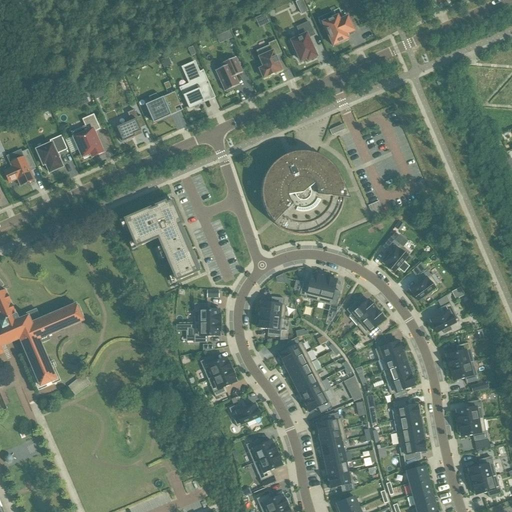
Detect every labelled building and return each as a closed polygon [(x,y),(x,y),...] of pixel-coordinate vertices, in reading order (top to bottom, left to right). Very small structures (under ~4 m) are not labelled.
[(298,8),(301,14),(308,11),(305,5),(298,8)] [(270,23),(266,14),(261,16),(264,25),(270,23)] [(323,23),(333,46),(348,40),(346,35),(354,31),(348,17),(340,21),(338,16),(323,23)] [(313,42),(311,38),(316,36),(310,22),(297,28),(301,37),(291,42),(302,65),(310,61),(311,63),(321,59),(316,49),(313,42)] [(224,33),(227,41),(233,38),(229,31),(224,33)] [(268,78),(277,74),(277,73),(282,71),(275,57),(282,54),(276,41),(268,44),(269,46),(256,52),(263,68),(259,70),(263,79),(267,77),(268,78)] [(227,92),(234,89),(233,88),(235,87),(234,85),(239,83),(235,76),(243,73),(236,58),(228,61),(229,65),(216,70),(225,91),(227,91),(227,92)] [(199,72),(195,62),(181,68),(186,78),(188,77),(191,85),(182,89),(185,96),(181,98),(184,105),(184,106),(185,109),(186,109),(187,111),(199,105),(196,100),(213,92),(204,70),(199,72)] [(100,87),(92,91),(96,99),(104,96),(100,87)] [(87,94),(79,98),(82,105),(90,102),(87,94)] [(151,124),(165,118),(163,113),(169,110),(163,97),(149,103),(150,104),(140,108),(144,116),(143,116),(146,121),(148,124),(151,123),(151,124)] [(131,122),(114,129),(120,142),(122,141),(123,142),(129,139),(142,134),(141,131),(140,128),(145,126),(141,116),(138,118),(134,110),(127,113),(131,122)] [(100,130),(93,114),(82,120),(85,126),(70,133),(82,158),(83,160),(91,157),(92,159),(104,154),(94,132),(100,130)] [(56,154),(66,149),(61,136),(50,141),(51,143),(36,150),(43,166),(45,165),(49,174),(62,168),(58,159),(59,159),(57,154),(56,154)] [(35,181),(28,165),(33,163),(28,151),(22,154),(24,158),(11,164),(13,169),(5,172),(10,184),(18,180),(21,187),(35,181)] [(267,214),(269,217),(272,221),(274,223),(275,224),(280,228),(285,231),(293,234),(300,235),(307,235),(314,234),(322,230),(327,227),(333,221),(337,216),(341,208),(343,203),(344,197),(350,199),(339,173),(335,169),(333,165),(328,162),(324,159),(320,157),(314,155),(308,153),(300,153),(294,154),(288,156),(281,160),(274,164),(270,169),(265,178),(263,185),(262,193),(263,201),(264,207),(267,214)] [(181,225),(172,203),(166,205),(165,203),(155,207),(156,209),(151,211),(150,209),(124,220),(136,248),(158,239),(176,282),(197,273),(177,226),(181,225)] [(400,222),(396,229),(400,232),(405,225),(401,222),(400,222)] [(391,254),(383,264),(393,272),(398,267),(399,268),(404,262),(403,261),(410,253),(403,247),(407,242),(398,235),(398,236),(394,240),(391,237),(383,247),(386,250),(391,254)] [(420,283),(410,291),(418,302),(423,298),(424,299),(430,294),(429,293),(438,286),(426,270),(416,278),(420,283)] [(301,283),(298,295),(304,296),(304,299),(316,302),(323,275),(322,275),(322,277),(317,276),(317,274),(310,272),(307,284),(301,283)] [(323,275),(316,302),(329,305),(330,303),(336,304),(339,292),(333,290),(335,280),(323,277),(323,275)] [(2,291),(0,288),(0,287),(4,286),(2,284),(0,281),(0,355),(4,354),(1,347),(18,340),(25,355),(33,373),(39,388),(54,381),(56,381),(52,371),(41,345),(49,341),(48,339),(47,337),(83,321),(79,312),(75,303),(74,303),(39,319),(35,310),(34,311),(24,315),(25,316),(22,317),(18,319),(7,297),(4,290),(2,291)] [(456,300),(460,297),(456,290),(452,292),(456,300)] [(442,315),(430,321),(437,333),(442,330),(445,334),(451,330),(449,327),(459,321),(450,304),(446,296),(438,302),(441,309),(439,310),(442,315)] [(256,315),(256,316),(283,318),(284,305),(282,305),(283,299),(270,298),(270,304),(259,303),(258,315),(256,315)] [(355,302),(345,310),(349,315),(348,316),(356,326),(377,308),(376,308),(375,309),(367,300),(359,307),(355,302)] [(207,304),(194,305),(194,324),(221,324),(221,316),(220,316),(220,311),(207,311),(207,304)] [(377,308),(356,326),(365,336),(367,335),(371,339),(380,331),(376,326),(384,319),(376,310),(377,309),(377,308)] [(256,316),(258,316),(257,329),(267,330),(266,336),(279,337),(281,319),(283,319),(283,318),(256,316)] [(221,324),(194,324),(194,343),(207,343),(207,337),(220,337),(220,331),(221,331),(221,324)] [(194,342),(194,326),(176,326),(176,332),(186,332),(186,342),(194,342)] [(287,349),(277,354),(283,364),(305,353),(300,342),(298,344),(295,338),(284,344),(287,349)] [(376,349),(374,350),(378,361),(382,359),(401,352),(398,341),(388,344),(386,339),(374,343),(376,349)] [(447,362),(446,362),(448,369),(474,362),(468,344),(456,347),(458,353),(446,356),(447,362)] [(401,352),(382,359),(386,370),(407,362),(405,355),(403,356),(401,352)] [(305,353),(283,364),(288,374),(310,362),(305,353)] [(212,358),(200,363),(208,380),(232,370),(229,363),(228,363),(226,358),(214,363),(212,358)] [(310,362),(288,374),(293,384),(315,372),(310,362)] [(386,370),(382,372),(386,384),(410,375),(409,371),(410,370),(407,362),(386,370)] [(474,362),(448,369),(450,377),(451,377),(453,382),(465,378),(467,384),(479,381),(474,362)] [(232,370),(208,380),(215,398),(227,393),(225,388),(236,382),(234,377),(235,377),(232,370)] [(315,372),(293,384),(298,393),(320,382),(315,372)] [(410,375),(386,384),(390,394),(392,394),(395,399),(406,395),(404,389),(414,386),(410,375)] [(84,376),(68,388),(75,397),(91,385),(84,376)] [(320,382),(298,393),(303,403),(323,392),(325,391),(320,382)] [(480,384),(471,387),(472,393),(482,391),(480,384)] [(323,392),(303,403),(308,413),(317,408),(320,413),(331,407),(323,392)] [(393,409),(391,409),(393,420),(418,415),(416,404),(406,406),(405,400),(392,402),(393,409)] [(457,417),(456,417),(457,425),(483,420),(480,401),(467,403),(469,409),(456,412),(457,417)] [(240,404),(228,409),(236,427),(246,423),(248,427),(255,424),(253,420),(259,417),(254,405),(242,410),(240,404)] [(326,422),(315,424),(318,435),(343,430),(340,419),(338,419),(337,413),(324,416),(326,422)] [(418,415),(393,420),(396,432),(422,427),(421,419),(419,420),(418,415)] [(483,420),(457,425),(458,433),(460,432),(461,438),(473,435),(474,441),(487,439),(483,420)] [(422,427),(396,432),(398,445),(423,440),(422,436),(424,435),(422,427)] [(343,430),(318,435),(320,446),(343,441),(345,441),(343,430)] [(423,440),(398,445),(400,456),(402,455),(404,465),(420,458),(419,452),(425,451),(423,440)] [(257,441),(245,446),(253,463),(278,453),(274,446),(273,446),(271,441),(259,446),(257,441)] [(343,441),(320,446),(323,457),(343,452),(345,452),(343,441)] [(343,452),(323,457),(325,467),(345,462),(343,452)] [(278,453),(253,463),(263,487),(275,482),(270,471),(281,465),(279,460),(281,460),(278,453)] [(7,454),(6,455),(5,455),(4,456),(3,458),(3,459),(3,461),(4,462),(5,464),(7,464),(9,464),(10,463),(11,462),(12,461),(13,459),(12,458),(12,456),(10,455),(9,454),(7,454)] [(480,467),(468,471),(469,476),(468,476),(470,484),(496,476),(491,458),(478,461),(480,467)] [(345,462),(325,467),(327,477),(348,472),(345,462)] [(424,467),(406,472),(409,483),(427,478),(424,467)] [(348,472),(327,477),(330,489),(340,486),(342,492),(354,490),(350,472),(348,472)] [(496,476),(470,484),(472,491),(473,491),(475,496),(487,492),(489,498),(501,495),(496,476)] [(427,478),(409,483),(412,494),(430,489),(427,478)] [(265,489),(254,494),(261,511),(277,511),(289,507),(286,500),(284,501),(282,496),(270,501),(265,489)] [(430,489),(412,494),(415,505),(434,500),(430,489)] [(354,497),(336,505),(339,511),(347,511),(358,507),(354,497)] [(434,500),(415,505),(416,511),(434,511),(437,511),(434,500)]
